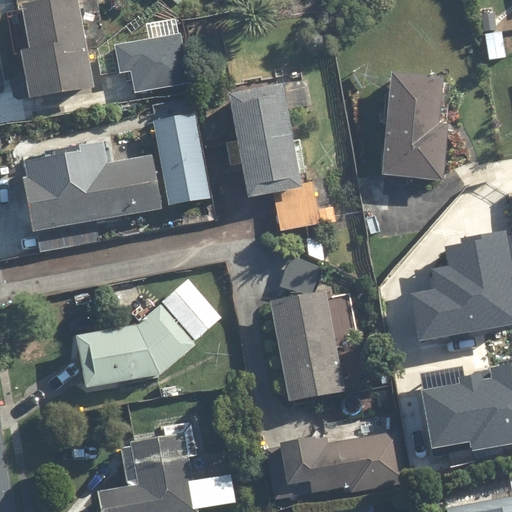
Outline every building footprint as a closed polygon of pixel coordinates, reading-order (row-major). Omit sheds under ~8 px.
[(78,0),(36,0),(23,2),(30,46),(21,48),(30,98),(94,87),(78,0)] [(511,0),(485,0),(489,19),(511,14),(511,0)] [(129,69),(134,93),(188,83),(178,32),(113,45),(118,71),(129,69)] [(441,123),(443,78),(391,75),(386,179),(445,182),(448,123),(441,123)] [(308,80),(283,84),(287,109),(312,105),(308,80)] [(281,87),(230,95),(245,186),(296,178),(281,87)] [(149,118),(166,206),(209,198),(193,110),(149,118)] [(161,209),(152,155),(107,163),(103,143),(22,157),(35,231),(161,209)] [(317,202),(277,207),(280,232),(337,224),(335,209),(319,212),(317,202)] [(408,290),(415,337),(511,322),(511,273),(506,232),(445,241),(449,264),(432,267),(435,286),(408,290)] [(158,379),(197,345),(195,343),(222,318),(188,281),(138,326),(77,335),(84,389),(158,379)] [(328,292),(270,301),(288,404),(345,394),(328,292)] [(422,388),(432,443),(469,436),(470,446),(511,438),(511,361),(459,371),(461,381),(422,388)] [(166,437),(132,442),(139,484),(98,490),(101,511),(199,511),(191,457),(198,456),(192,422),(165,427),(166,437)] [(408,483),(399,432),(328,445),(326,438),(266,449),(275,500),(352,486),(353,493),(408,483)] [(511,511),(511,496),(445,508),(445,511),(511,511)]
